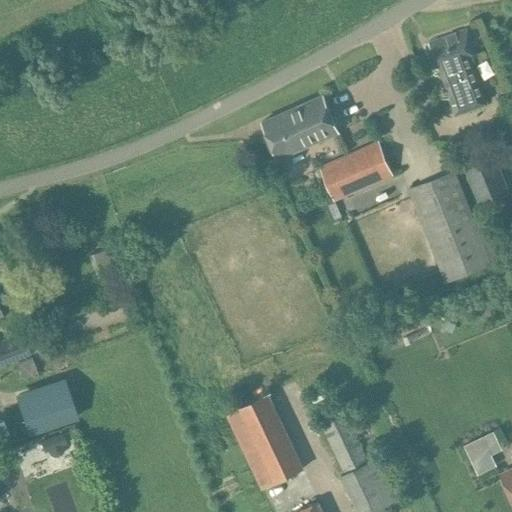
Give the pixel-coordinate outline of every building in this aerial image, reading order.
[(479,59),(467,29),(428,43),(435,62),(440,74),(441,74),(451,101),(456,114),(486,102),(470,62),(479,59)] [(339,131),(323,95),(262,122),(278,158),(339,131)] [(393,175),(379,141),(320,167),(335,200),(393,175)] [(509,192),(494,155),(465,167),(480,204),(509,192)] [(491,264),(454,171),(409,189),(446,282),(491,264)] [(446,319),(442,328),(449,331),(453,322),(446,319)] [(0,366),(31,354),(22,332),(0,340),(0,366)] [(32,359),(18,365),(23,377),(38,371),(32,359)] [(78,420),(64,377),(15,394),(29,436),(78,420)] [(303,469),(267,394),(227,412),(262,488),(303,469)] [(323,422),(320,423),(345,473),(340,476),(358,511),(379,511),(400,502),(405,499),(383,455),(368,462),(343,412),(323,422)] [(63,433),(40,441),(44,452),(48,451),(50,454),(54,457),(62,454),(64,449),(63,445),(67,444),(63,433)] [(511,467),(501,473),(511,495),(511,467)] [(322,511),(318,501),(295,511),(322,511)]
